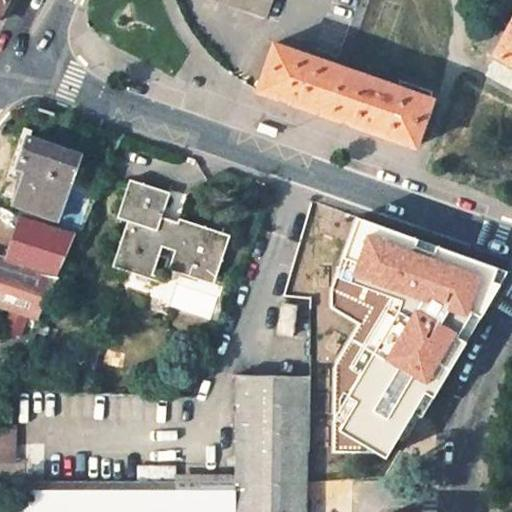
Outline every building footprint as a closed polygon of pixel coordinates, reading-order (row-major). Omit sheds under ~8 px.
[(214,0),(265,18),(271,0),(214,0)] [(511,65),(511,19),(493,56),(511,65)] [(297,105),(329,116),(345,70),(272,44),(256,91),(297,105)] [(511,68),(497,60),(489,76),(511,88),(511,68)] [(329,116),(384,135),(415,146),(431,100),(345,70),(329,116)] [(57,220),(80,156),(28,138),(16,170),(24,173),(13,205),(57,220)] [(128,221),(112,266),(162,286),(167,273),(212,291),(230,241),(178,220),(176,225),(162,219),(171,194),(132,178),(117,217),(128,221)] [(0,307),(33,319),(59,261),(70,236),(19,219),(2,259),(0,258),(0,307)] [(351,315),(373,257),(364,253),(369,242),(348,233),(340,252),(331,248),(315,291),(329,297),(326,306),(351,315)] [(277,333),(292,336),(297,306),(282,304),(277,333)] [(343,351),(342,332),(329,333),(330,352),(343,351)] [(305,511),(306,484),(308,375),(237,376),(233,483),(232,511),(305,511)] [(0,461),(14,462),(14,424),(0,424),(0,461)] [(22,483),(11,511),(232,511),(233,483),(174,483),(173,468),(135,469),(135,483),(22,483)]
